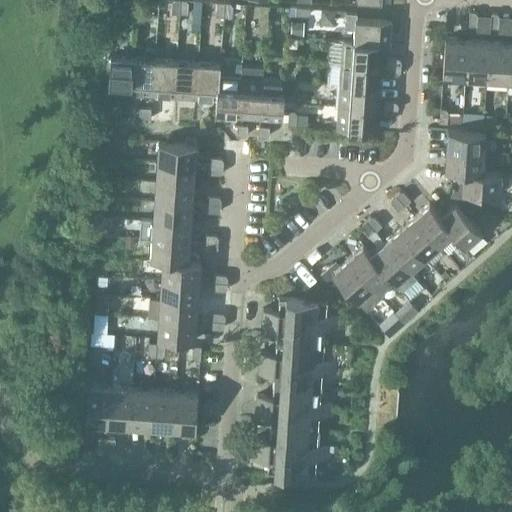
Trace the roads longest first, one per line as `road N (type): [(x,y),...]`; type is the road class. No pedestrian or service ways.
road 1 (residential): [(237,287),(391,175)]
road 2 (residential): [(232,474),(237,287)]
road 3 (residential): [(391,175),(412,158),(421,0)]
road 4 (residential): [(83,465),(232,474)]
road 5 (residential): [(237,287),(243,154)]
